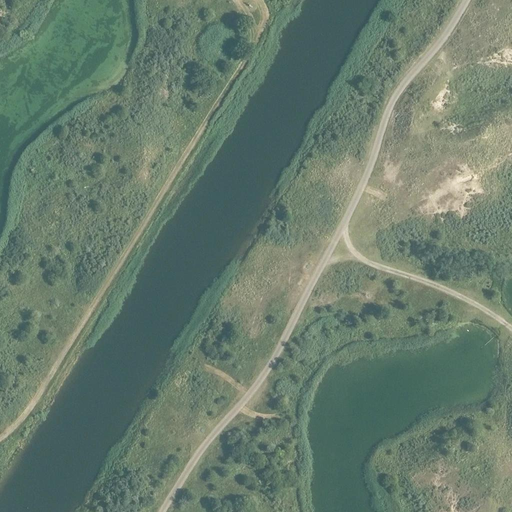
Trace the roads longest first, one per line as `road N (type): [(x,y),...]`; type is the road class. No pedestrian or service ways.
road 1 (track): [(163,511),(277,355),(343,236),(389,110),(469,0)]
road 2 (track): [(511,329),(465,297),(338,245)]
